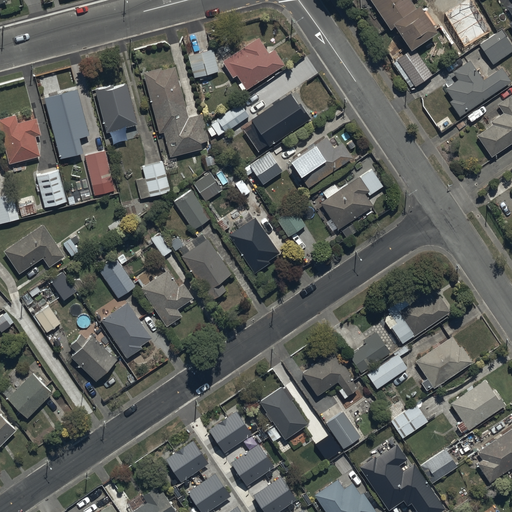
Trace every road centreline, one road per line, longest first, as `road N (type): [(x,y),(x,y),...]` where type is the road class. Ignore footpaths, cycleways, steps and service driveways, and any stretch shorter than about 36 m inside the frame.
road 1 (residential): [(0,511),(441,211)]
road 2 (tertiary): [(302,0),(441,211)]
road 3 (residential): [(0,49),(187,0)]
road 4 (tertiary): [(441,211),(511,314)]
